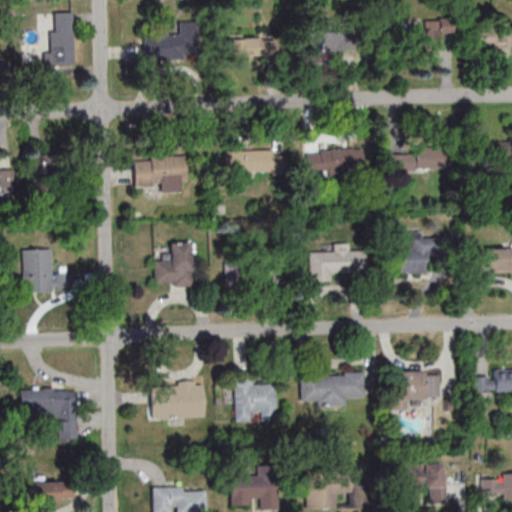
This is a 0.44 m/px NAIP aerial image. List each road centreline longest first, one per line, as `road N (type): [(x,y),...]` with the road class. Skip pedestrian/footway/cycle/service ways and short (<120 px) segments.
road 1 (residential): [(511,322),(0,341)]
road 2 (residential): [(511,97),(0,113)]
road 3 (residential): [(110,511),(102,110)]
